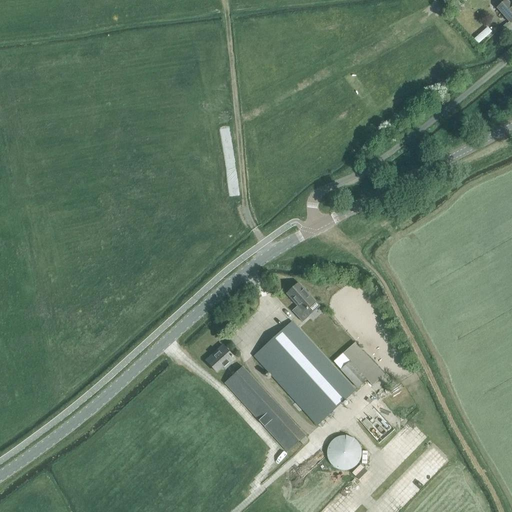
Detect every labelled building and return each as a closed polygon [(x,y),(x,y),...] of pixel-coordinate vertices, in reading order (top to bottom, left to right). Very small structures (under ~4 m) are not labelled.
[(506,0),(497,8),(511,23),(511,22),(511,0),(510,0),(508,2),(506,0)] [(489,28),(475,38),(478,43),(492,32),(489,28)] [(287,294),(297,306),(292,311),(302,322),(308,317),(312,313),(308,309),(315,301),(299,284),(287,294)] [(296,318),(292,322),(254,356),(317,425),(355,391),(297,327),(301,323),(296,318)] [(333,362),(340,370),(358,389),(367,380),(372,386),(384,375),(350,338),(341,346),(346,350),(342,354),(333,362)] [(236,360),(223,346),(206,361),(219,375),(236,360)] [(287,453),(305,436),(242,367),(224,383),(287,453)] [(365,456),(366,452),(365,448),(364,446),(363,443),(361,440),(358,438),(355,436),(352,436),(349,435),(346,436),(343,436),(340,438),(337,440),(335,443),(333,445),(332,448),(332,452),(332,455),(333,458),(334,461),(336,464),(339,466),(342,468),(346,469),(349,469),(352,469),(355,468),(358,467),(361,464),(363,462),(364,459),(365,456)] [(352,474),(364,485),(373,475),(362,464),(352,474)]
